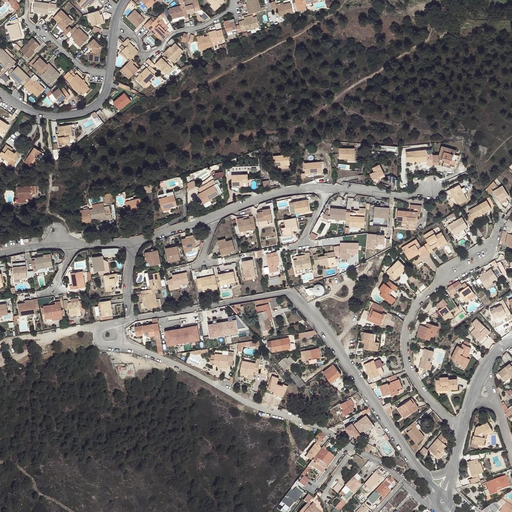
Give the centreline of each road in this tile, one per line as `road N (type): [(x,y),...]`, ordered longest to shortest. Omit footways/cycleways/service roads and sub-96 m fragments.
road 1 (residential): [(131,319),(290,292),(421,474)]
road 2 (residential): [(115,342),(319,426),(402,482)]
road 3 (residential): [(497,232),(489,249),(417,301),(405,334),(410,374),(463,427)]
road 4 (residential): [(232,0),(205,25),(175,31),(146,54),(115,22)]
road 5 (residential): [(109,72),(101,100),(69,114),(39,114),(0,92)]
road 6 (residential): [(26,0),(27,21),(84,68),(109,72)]
road 7 (residential): [(209,218),(262,197),(324,188)]
